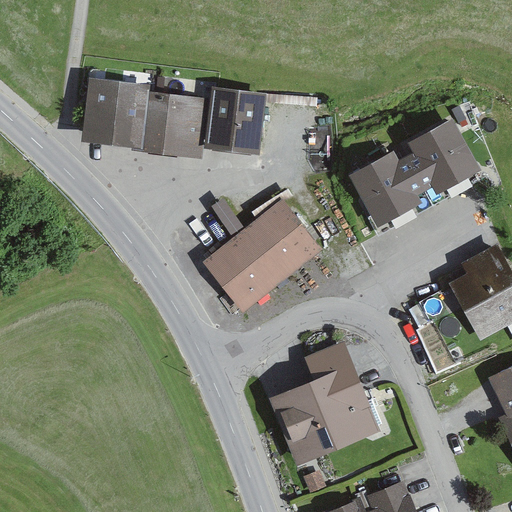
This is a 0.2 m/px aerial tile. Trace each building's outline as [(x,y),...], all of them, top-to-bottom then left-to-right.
[(90,81),(85,141),(143,146),(149,86),(90,81)] [(213,88),(206,147),(260,153),(267,94),(213,88)] [(151,93),(144,153),(203,160),(210,100),(151,93)] [(396,151),(350,175),(378,229),(423,206),(419,198),(433,190),(437,195),(482,171),(455,121),(411,143),(415,151),(401,159),(396,151)] [(232,228),(245,222),(232,194),(219,200),(232,228)] [(285,201),(206,261),(244,311),(324,251),(285,201)] [(511,325),(511,268),(499,245),(462,265),(469,277),(455,284),(484,340),(511,325)] [(448,285),(415,298),(423,318),(456,304),(448,285)] [(311,382),(273,397),(301,465),(381,433),(355,369),(346,346),(304,363),(311,382)] [(511,368),(491,378),(500,399),(510,421),(504,423),(511,440),(511,368)] [(326,487),(320,473),(303,479),(309,494),(326,487)] [(418,511),(407,482),(330,511),(418,511)]
